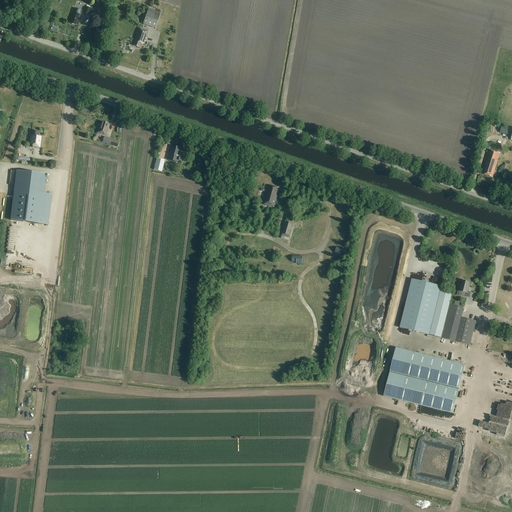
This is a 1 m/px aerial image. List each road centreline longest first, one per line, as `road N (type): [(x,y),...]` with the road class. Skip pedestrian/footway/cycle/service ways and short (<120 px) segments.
road 1 (unclassified): [(511,207),(0,25)]
road 2 (tertiary): [(511,244),(0,63)]
road 3 (track): [(76,90),(37,427),(0,424)]
